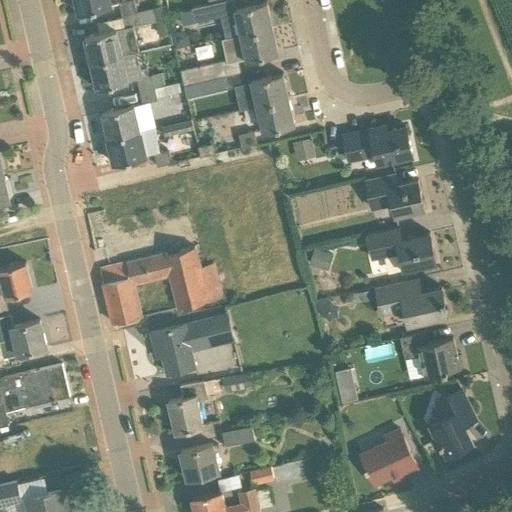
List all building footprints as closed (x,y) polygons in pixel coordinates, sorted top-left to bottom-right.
[(110,0),(76,0),(80,14),(112,6),(110,0)] [(133,0),(119,3),(122,16),(137,12),(134,0),(133,0)] [(267,1),(236,9),(234,0),(225,0),(224,0),(209,4),(192,8),(192,10),(195,21),(195,22),(221,16),(226,38),(273,27),(267,1)] [(91,63),(124,55),(139,52),(134,27),(156,22),(159,37),(171,34),(168,17),(165,17),(163,6),(137,12),(122,16),(125,27),(85,36),(91,63)] [(188,23),(195,21),(192,10),(185,11),(180,12),(182,24),(188,23)] [(185,85),(224,76),(241,72),(239,61),(247,59),(247,61),(279,53),(273,27),(226,38),(222,39),(227,58),(181,69),(185,85)] [(124,55),(91,63),(97,89),(130,81),(124,55)] [(244,84),(241,72),(224,76),(227,88),(235,86),(244,84)] [(284,73),(252,80),(257,102),(257,106),(290,99),(284,73)] [(137,79),(140,91),(156,87),(153,75),(137,79)] [(159,100),(156,87),(140,91),(142,104),(159,100)] [(296,125),(290,99),(257,106),(263,132),(296,125)] [(109,138),(141,131),(135,104),(102,112),(109,138)] [(165,136),(193,130),(194,129),(192,120),(190,120),(163,126),(165,136)] [(344,134),(349,158),(364,154),(362,145),(373,143),(378,163),(413,156),(407,126),(387,131),(386,125),(370,129),(371,131),(346,136),(345,134),(344,134)] [(141,131),(109,138),(115,164),(147,157),(141,131)] [(255,131),(239,134),(242,147),(258,143),(255,131)] [(298,161),(316,156),(311,138),(293,143),(298,161)] [(198,146),(201,157),(215,153),(213,143),(198,146)] [(170,152),(170,150),(155,154),(158,167),(173,163),(170,152)] [(392,173),(366,178),(373,208),(393,204),(396,215),(425,208),(419,179),(394,184),(392,173)] [(5,175),(0,176),(0,203),(11,201),(5,175)] [(399,226),(367,234),(373,258),(400,252),(404,270),(437,262),(430,232),(402,239),(399,226)] [(137,282),(174,273),(183,306),(226,296),(217,262),(203,266),(198,246),(132,262),(131,259),(100,267),(114,323),(145,316),(137,282)] [(328,271),(334,255),(315,248),(309,264),(328,271)] [(0,282),(2,282),(6,294),(6,297),(34,290),(27,262),(0,268),(0,282)] [(409,280),(376,287),(382,315),(405,310),(409,325),(446,316),(443,304),(446,303),(442,287),(412,294),(409,280)] [(355,304),(375,300),(373,289),(353,293),(355,304)] [(329,298),(316,301),(318,311),(321,312),(321,316),(326,318),(330,322),(334,318),(339,317),(338,312),(340,305),(335,304),(329,298)] [(19,354),(47,348),(41,319),(13,326),(11,314),(0,316),(0,341),(15,338),(19,354)] [(227,315),(200,322),(184,326),(184,324),(152,332),(155,345),(160,343),(168,373),(196,366),(192,351),(234,340),(227,315)] [(426,331),(400,337),(405,359),(422,355),(427,377),(448,372),(448,369),(460,366),(454,337),(428,343),(426,331)] [(63,363),(0,378),(0,427),(10,425),(6,411),(71,396),(63,363)] [(250,373),(222,378),(225,392),(252,388),(250,373)] [(209,398),(205,379),(181,385),(184,397),(169,401),(176,432),(204,425),(199,401),(209,398)] [(355,384),(339,388),(343,402),(358,399),(355,384)] [(461,388),(436,401),(444,417),(430,424),(442,446),(443,445),(448,454),(473,441),(461,418),(473,412),(461,388)] [(252,426),(223,432),(225,447),(255,440),(252,426)] [(417,463),(401,429),(386,436),(388,441),(362,454),(375,483),(417,463)] [(188,479),(220,471),(213,443),(181,451),(188,479)] [(275,482),(306,475),(302,458),(271,466),(275,482)] [(271,466),(251,471),(254,485),(275,481),(271,466)] [(0,507),(23,502),(18,480),(0,483),(0,507)] [(243,504),(226,508),(222,490),(192,497),(195,511),(253,511),(261,510),(255,487),(240,491),(243,504)] [(69,511),(64,490),(26,499),(29,511),(69,511)]
